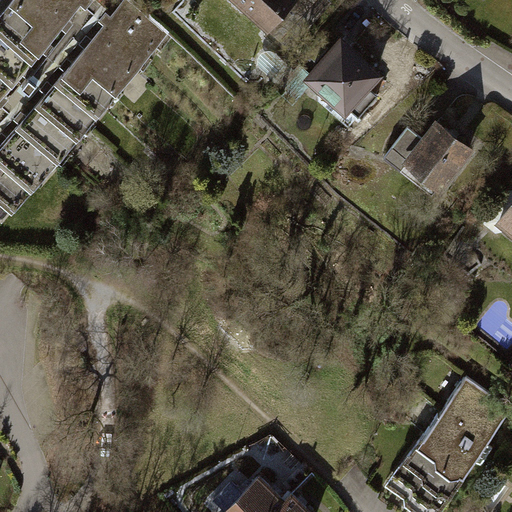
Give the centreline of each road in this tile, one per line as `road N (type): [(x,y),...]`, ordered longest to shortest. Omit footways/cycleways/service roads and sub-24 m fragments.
road 1 (residential): [(0,353),(33,481),(29,511)]
road 2 (residential): [(511,91),(392,0)]
road 3 (unknown): [(0,123),(87,18)]
